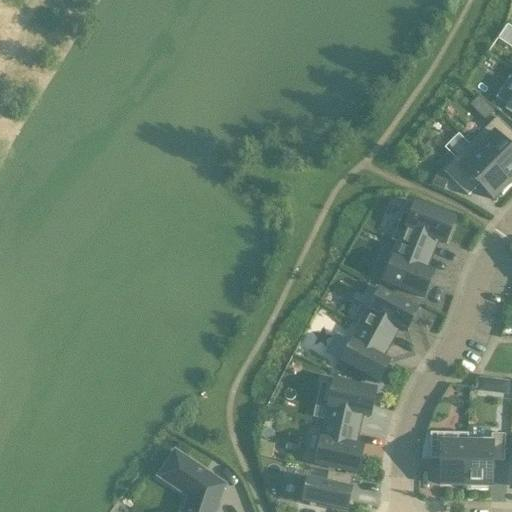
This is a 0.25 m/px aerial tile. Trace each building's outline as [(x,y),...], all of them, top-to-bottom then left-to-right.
[(470,145),(511,185),(511,151),(509,148),(511,145),(511,133),(497,118),(470,145)] [(502,196),(511,186),(511,185),(470,145),(444,172),(468,197),(478,186),(492,200),(500,193),(502,196)] [(431,187),(444,192),(447,182),(435,178),(431,187)] [(445,244),(454,220),(407,201),(392,241),(429,255),(435,240),(445,244)] [(429,255),(392,241),(391,241),(396,243),(380,281),(423,299),(433,275),(422,271),(429,255)] [(405,333),(418,310),(377,288),(357,325),(388,342),(396,328),(405,333)] [(380,356),(388,342),(357,325),(337,362),(377,384),(390,362),(380,356)] [(369,417),(375,392),(335,383),(325,424),(355,431),(359,415),(369,417)] [(510,392),(510,383),(479,383),(479,393),(510,392)] [(355,431),(325,424),(316,465),(357,474),(362,449),(352,447),(355,431)] [(466,487),(467,435),(430,434),(429,461),(442,461),(441,486),(466,487)] [(469,435),(467,435),(466,487),(470,487),(470,491),(487,491),(487,487),(491,487),(492,462),(504,462),(505,436),(491,435),(491,440),(468,440),(469,435)] [(215,511),(219,502),(216,502),(220,489),(223,490),(224,486),(175,453),(159,477),(189,497),(183,511),(180,511),(179,511),(215,511)] [(325,484),(306,480),(301,479),(296,503),(301,504),(336,511),(345,511),(350,491),(352,491),(353,490),(349,489),(351,477),(328,472),(325,484)]
